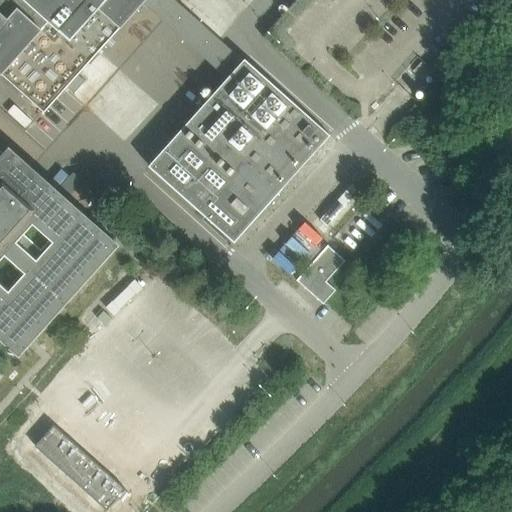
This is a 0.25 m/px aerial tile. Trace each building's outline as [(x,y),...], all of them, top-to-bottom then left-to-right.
[(0,0),(0,339),(18,356),(118,245),(94,224),(88,230),(0,150),(0,72),(29,98),(44,111),(62,90),(142,0),(0,0)] [(244,59),(149,166),(234,243),(330,135),(244,59)] [(417,103),(405,116),(410,120),(421,107),(417,103)] [(351,184),(318,221),(326,228),(359,191),(351,184)] [(328,245),(296,280),(323,304),(336,290),(326,281),(345,261),(328,245)] [(61,398),(42,419),(116,485),(134,464),(61,398)]
